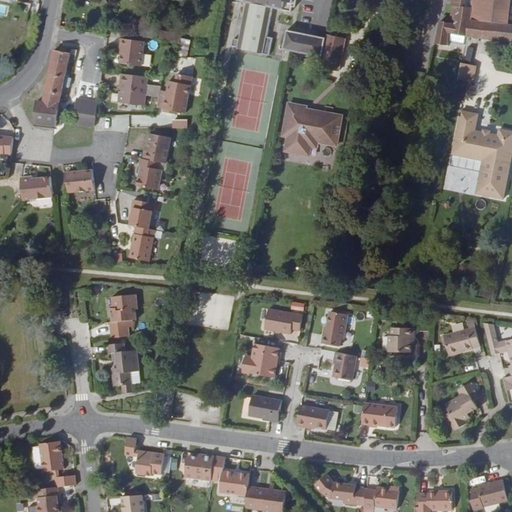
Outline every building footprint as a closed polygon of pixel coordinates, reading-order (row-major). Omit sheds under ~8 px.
[(293,0),(244,0),(244,2),(246,2),(237,49),(269,55),(273,38),(267,37),(273,8),(291,12),(293,0)] [(473,0),(452,0),(452,6),(458,7),(455,24),(451,23),(450,32),(449,33),(467,37),(470,21),(473,8),(473,0)] [(511,0),(473,0),(473,8),(470,21),(509,26),(511,0)] [(451,23),(440,21),(438,30),(450,32),(451,23)] [(509,26),(470,21),(467,37),(506,42),(509,26)] [(182,34),(161,30),(159,40),(180,44),(182,38),(182,34)] [(326,38),(287,30),(283,49),(322,58),(326,38)] [(450,32),(438,30),(435,44),(448,45),(449,33),(450,32)] [(345,39),(328,35),(323,60),(321,68),(338,71),(345,39)] [(143,54),(144,41),(119,38),(116,63),(149,67),(151,55),(143,54)] [(191,41),(182,38),(180,44),(177,58),(187,58),(191,41)] [(71,53),(54,50),(44,102),(38,101),(35,124),(57,127),(57,126),(61,126),(63,111),(59,111),(58,110),(63,86),(69,87),(71,78),(65,77),(71,53)] [(476,70),(479,52),(465,50),(461,67),(476,70)] [(178,112),(186,113),(192,77),(171,73),(165,112),(173,113),(173,111),(178,112)] [(122,74),(119,103),(145,106),(148,77),(122,74)] [(481,101),(464,98),(455,141),(488,147),(481,180),(506,185),(511,155),(511,117),(502,116),(501,122),(478,117),(481,101)] [(98,104),(77,100),(75,113),(77,114),(76,123),(95,127),(96,117),(98,104)] [(305,109),(288,106),(284,132),(289,133),(288,139),(285,153),(308,157),(310,148),(316,149),(317,142),(325,143),(324,145),(336,147),(341,118),(313,113),(312,117),(304,116),(305,109)] [(117,116),(119,129),(129,127),(127,114),(117,116)] [(185,128),(186,119),(172,119),(172,127),(185,128)] [(171,138),(151,133),(148,151),(145,151),(143,159),(166,164),(171,138)] [(14,138),(0,135),(0,156),(5,157),(5,154),(12,155),(14,138)] [(481,180),(488,147),(486,147),(479,180),(481,180)] [(143,159),(140,158),(139,166),(140,166),(136,186),(159,191),(163,171),(167,171),(168,164),(166,164),(143,159)] [(93,169),(67,172),(68,194),(95,191),(93,169)] [(33,176),(21,177),(23,201),(54,198),(51,176),(33,179),(33,176)] [(156,204),(134,199),(132,207),(134,207),(130,225),(136,226),(150,229),(153,211),(154,212),(156,204)] [(150,229),(136,226),(130,258),(150,262),(156,230),(150,229)] [(137,295),(112,297),(113,308),(111,308),(112,322),(110,322),(112,338),(130,336),(129,327),(133,327),(133,321),(137,320),(136,309),(138,309),(137,295)] [(303,311),(304,304),(292,302),(290,309),(303,311)] [(303,315),(269,309),(265,330),(291,334),(292,330),(301,331),(303,315)] [(349,315),(331,312),(328,326),(327,329),(324,329),(322,343),(340,347),(342,339),(344,339),(349,315)] [(470,329),(441,337),(443,345),(446,344),(449,355),(474,349),(474,348),(481,347),(475,322),(468,321),(470,329)] [(494,325),(484,323),(492,355),(500,353),(501,353),(499,343),(494,325)] [(415,328),(392,328),(392,336),(389,336),(389,352),(411,353),(411,344),(412,337),(415,337),(415,328)] [(506,341),(499,343),(501,353),(509,351),(506,341)] [(125,343),(108,345),(109,354),(112,354),(112,362),(117,361),(117,363),(112,369),(114,387),(122,386),(123,394),(134,392),(133,384),(132,372),(140,371),(138,350),(126,351),(125,343)] [(277,348),(255,344),(253,357),(246,356),(242,372),(275,378),(278,362),(277,362),(278,357),(279,357),(280,352),(277,348)] [(357,356),(336,352),(335,361),(336,362),(335,364),(333,377),(353,381),(357,356)] [(359,367),(368,368),(369,358),(360,357),(359,367)] [(140,371),(132,372),(133,384),(141,383),(140,371)] [(473,382),(458,390),(462,396),(446,405),(450,413),(446,415),(455,431),(467,424),(466,421),(463,417),(468,413),(478,408),(475,401),(482,397),(473,382)] [(283,401),(253,395),(249,416),(271,420),(271,421),(279,423),(283,401)] [(398,407),(365,403),(365,406),(362,424),(396,428),(398,407)] [(330,411),(301,405),(297,426),(305,427),(306,426),(315,428),(327,429),(330,411)] [(339,412),(330,411),(327,429),(336,431),(339,412)] [(137,439),(128,438),(125,455),(135,456),(136,450),(137,439)] [(65,469),(61,441),(40,444),(40,446),(32,447),(35,468),(38,470),(43,469),(44,472),(48,472),(59,470),(65,469)] [(139,454),(139,457),(137,475),(152,477),(153,474),(162,475),(166,454),(163,454),(149,452),(149,455),(139,454)] [(198,456),(189,455),(185,478),(212,482),(212,481),(215,456),(202,454),(202,457),(198,456)] [(226,458),(215,456),(212,481),(222,483),(220,493),(247,496),(248,490),(249,487),(250,474),(224,470),(226,458)] [(60,477),(55,478),(56,488),(59,488),(75,486),(77,486),(75,475),(60,477)] [(322,493),(332,498),(334,482),(328,475),(316,485),(322,493)] [(488,484),(478,486),(478,487),(471,489),(473,499),(471,499),(473,510),(483,508),(483,507),(509,501),(504,480),(496,482),(496,483),(489,485),(488,484)] [(356,485),(334,482),(332,498),(345,500),(344,503),(365,505),(367,490),(356,488),(356,485)] [(56,488),(35,490),(36,498),(43,497),(44,505),(37,506),(37,511),(55,511),(60,511),(59,504),(58,496),(60,496),(59,488),(56,488)] [(376,491),(367,490),(365,505),(365,508),(375,509),(375,507),(397,510),(400,491),(388,489),(377,488),(376,491)] [(269,492),(248,490),(247,496),(246,508),(274,511),(283,511),(287,492),(270,489),(269,492)] [(430,494),(420,494),(420,511),(430,511),(431,511),(453,510),(453,491),(430,491),(430,494)] [(145,511),(144,495),(122,497),(123,511),(145,511)]
